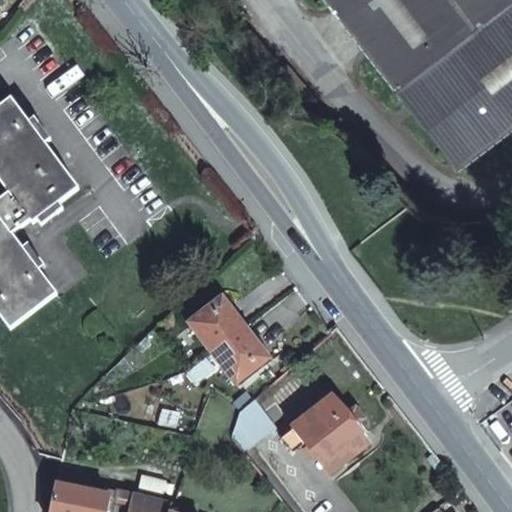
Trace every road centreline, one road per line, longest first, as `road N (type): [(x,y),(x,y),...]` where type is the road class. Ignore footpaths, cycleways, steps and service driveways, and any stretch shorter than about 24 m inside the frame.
road 1 (primary): [(419,395),(120,0)]
road 2 (primary): [(507,511),(419,395)]
